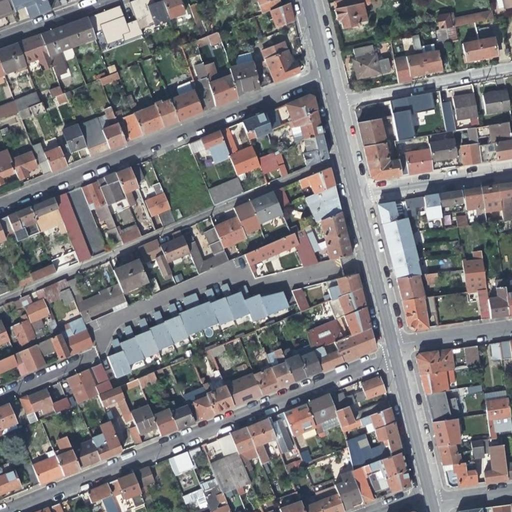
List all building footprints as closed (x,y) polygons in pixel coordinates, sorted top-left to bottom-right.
[(0,0),(0,11),(11,7),(10,5),(8,0),(0,0)] [(8,0),(10,5),(20,1),(22,5),(26,15),(36,11),(37,14),(49,9),(45,0),(8,0)] [(56,0),(45,0),(49,9),(59,6),(56,0)] [(161,0),(168,18),(184,12),(179,0),(161,0)] [(256,0),(262,14),(269,11),(282,6),(279,0),(256,0)] [(367,0),(341,0),(334,2),(335,8),(334,8),(336,19),(340,19),(341,24),(342,28),(358,24),(358,22),(365,20),(362,5),(368,4),(368,2),(367,0)] [(289,3),(282,6),(269,11),(275,27),(293,20),(291,13),(289,3)] [(189,6),(200,38),(205,36),(194,4),(189,6)] [(12,9),(11,7),(0,11),(0,16),(6,14),(13,11),(12,9)] [(490,11),(480,13),(481,21),(492,19),(490,11)] [(481,21),(480,13),(470,15),(472,23),(481,21)] [(458,26),(456,17),(448,19),(447,14),(436,17),(439,29),(446,28),(454,26),(458,26)] [(470,15),(456,17),(458,26),(472,23),(470,15)] [(76,21),(63,25),(71,47),(94,38),(87,17),(76,21)] [(57,52),(71,47),(63,25),(52,30),(40,34),(51,66),(56,79),(66,76),(57,52)] [(457,40),(454,26),(446,28),(448,41),(457,40)] [(475,29),(477,41),(492,38),(487,27),(475,29)] [(449,42),(448,41),(446,28),(439,29),(436,30),(439,44),(449,42)] [(217,32),(206,36),(209,42),(210,45),(221,41),(217,32)] [(42,69),(51,66),(40,34),(29,38),(17,43),(24,63),(38,58),(42,69)] [(415,55),(421,54),(417,34),(411,36),(415,55)] [(197,47),(209,42),(206,36),(205,36),(200,38),(195,40),(197,47)] [(492,38),(477,41),(481,57),(489,56),(496,55),(493,38),(492,38)] [(474,59),(481,57),(477,41),(462,44),(465,60),(474,59)] [(262,51),(274,82),(285,78),(298,73),(294,62),(292,63),(289,54),(284,42),(262,51)] [(25,65),(24,63),(17,43),(6,46),(0,48),(0,65),(3,74),(25,65)] [(352,49),(354,58),(373,54),(371,44),(352,49)] [(437,51),(421,54),(424,73),(433,71),(441,70),(437,51)] [(257,52),(251,55),(253,62),(253,64),(260,62),(257,52)] [(237,66),(253,62),(251,55),(250,53),(238,55),(236,60),(237,66)] [(373,54),(354,58),(352,59),(354,68),(356,78),(379,73),(376,61),(374,54),(373,54)] [(406,57),(409,76),(416,75),(424,73),(421,54),(415,55),(406,57)] [(409,76),(406,57),(393,59),(397,84),(410,81),(409,76)] [(388,59),(376,61),(379,73),(391,70),(388,59)] [(253,64),(253,62),(237,66),(228,68),(230,75),(236,97),(248,93),(258,89),(255,75),(252,65),(253,64)] [(194,66),(200,79),(206,77),(203,66),(202,63),(194,66)] [(206,77),(208,84),(218,80),(213,64),(203,66),(206,77)] [(263,72),(255,75),(258,89),(268,84),(263,72)] [(230,75),(218,80),(208,84),(209,86),(214,106),(226,101),(236,97),(230,75)] [(204,88),(209,86),(208,84),(206,77),(200,79),(204,88)] [(178,96),(193,90),(189,81),(177,86),(176,89),(178,96)] [(209,86),(204,88),(199,90),(206,109),(210,108),(214,106),(209,86)] [(50,98),(55,96),(62,93),(59,87),(48,91),(50,98)] [(201,112),(193,90),(178,96),(168,100),(176,121),(189,116),(201,112)] [(195,90),(193,90),(201,112),(204,111),(195,90)] [(14,100),(15,104),(18,111),(26,107),(27,107),(29,106),(39,102),(35,92),(14,100)] [(64,92),(62,93),(55,96),(58,103),(67,100),(64,92)] [(391,99),(396,140),(415,137),(414,126),(418,125),(416,111),(434,109),(432,93),(391,99)] [(493,95),(482,97),(485,115),(508,111),(505,93),(493,95)] [(464,97),(451,99),(455,120),(476,117),(472,95),(464,97)] [(286,105),(292,121),(316,111),(315,106),(313,97),(308,96),(286,105)] [(153,103),(154,105),(162,127),(170,124),(176,121),(168,100),(161,103),(160,101),(153,103)] [(41,102),(39,102),(29,106),(32,115),(44,110),(41,102)] [(0,117),(18,111),(15,104),(0,109),(0,117)] [(154,105),(133,113),(142,135),(152,131),(162,127),(154,105)] [(109,126),(117,123),(115,120),(112,113),(110,106),(102,109),(106,118),(109,126)] [(30,118),(26,107),(18,111),(22,121),(30,118)] [(423,117),(435,115),(442,113),(441,108),(422,111),(423,117)] [(274,109),(264,113),(271,129),(281,125),(274,109)] [(112,113),(115,120),(124,117),(123,113),(121,114),(120,110),(112,113)] [(367,113),(368,121),(379,119),(385,118),(384,110),(367,113)] [(300,125),(304,139),(322,135),(319,125),(316,111),(292,121),(293,126),(300,125)] [(133,113),(124,117),(115,120),(117,123),(124,142),(133,139),(142,135),(133,113)] [(271,130),(271,129),(264,113),(253,118),(242,122),(249,139),(271,130)] [(444,117),(446,132),(453,131),(450,116),(444,117)] [(96,118),(77,125),(85,146),(89,156),(99,152),(109,148),(101,129),(98,121),(96,118)] [(106,118),(98,121),(101,129),(109,126),(106,118)] [(384,144),(379,119),(368,121),(356,123),(359,135),(362,147),(384,144)] [(294,144),(304,139),(300,125),(293,126),(292,121),(289,122),(294,144)] [(124,142),(117,123),(109,126),(101,129),(109,148),(114,146),(124,142)] [(493,143),(489,144),(492,161),(499,160),(511,157),(511,154),(510,139),(507,123),(491,125),(493,143)] [(70,152),(85,146),(77,125),(61,131),(70,152)] [(477,139),(488,137),(487,126),(475,128),(477,139)] [(223,141),(230,158),(237,155),(227,128),(219,131),(223,141)] [(470,145),(476,144),(477,143),(477,139),(475,128),(468,129),(470,145)] [(200,139),(204,149),(210,147),(212,152),(219,149),(217,144),(223,141),(219,131),(209,135),(200,139)] [(324,146),(322,135),(304,139),(310,165),(327,158),(324,146)] [(419,138),(421,151),(429,150),(427,142),(427,136),(419,138)] [(453,138),(427,142),(429,150),(430,159),(444,157),(456,155),(453,138)] [(177,148),(164,153),(170,167),(175,180),(183,177),(181,172),(176,160),(185,157),(190,168),(186,170),(188,175),(200,170),(199,170),(194,155),(189,143),(177,148)] [(387,161),(384,144),(362,147),(366,162),(370,177),(374,180),(399,175),(397,162),(397,160),(387,161)] [(479,163),(476,144),(470,145),(460,146),(463,165),(471,164),(479,163)] [(492,161),(489,144),(478,145),(481,163),(492,161)] [(42,175),(50,172),(43,152),(40,145),(32,148),(42,175)] [(43,152),(50,172),(55,170),(66,166),(58,146),(43,152)] [(237,155),(230,158),(238,178),(261,168),(257,159),(253,148),(247,151),(237,155)] [(10,160),(5,149),(0,150),(0,183),(3,182),(2,177),(6,175),(12,173),(10,168),(13,167),(10,160)] [(405,161),(407,174),(417,173),(432,170),(430,159),(429,150),(421,151),(404,154),(405,161)] [(30,152),(10,160),(13,167),(17,180),(28,176),(26,171),(32,169),(36,167),(30,152)] [(155,173),(170,167),(164,153),(150,159),(155,173)] [(200,153),(194,155),(199,170),(205,167),(200,153)] [(273,153),(257,159),(261,168),(263,174),(279,168),(273,153)] [(407,174),(405,161),(397,162),(399,175),(407,174)] [(138,164),(129,167),(136,183),(144,179),(138,164)] [(138,188),(136,183),(129,167),(123,170),(115,173),(125,198),(127,203),(131,201),(128,192),(138,188)] [(310,185),(314,194),(334,186),(331,177),(329,168),(298,181),(302,188),(310,185)] [(107,205),(125,198),(115,173),(107,176),(97,181),(106,202),(107,205)] [(244,193),(238,179),(208,191),(214,205),(244,193)] [(89,209),(104,203),(96,182),(90,184),(81,188),(89,209)] [(511,195),(511,182),(511,183),(497,185),(499,198),(511,195)] [(153,185),(154,189),(157,195),(153,197),(145,201),(151,216),(170,208),(159,183),(153,185)] [(484,211),(500,208),(499,203),(499,198),(497,185),(489,186),(480,188),(483,207),(484,211)] [(316,223),(320,221),(340,212),(337,200),(334,186),(314,194),(305,198),(316,223)] [(272,191),(280,209),(289,205),(282,187),(272,191)] [(465,210),(483,207),(480,188),(471,189),(461,190),(465,210)] [(260,197),(249,201),(259,223),(282,214),(280,209),(272,191),(260,197)] [(437,195),(438,207),(461,204),(459,191),(449,193),(437,195)] [(91,257),(65,193),(60,195),(53,198),(66,232),(79,262),(91,257)] [(424,209),(438,207),(437,195),(429,196),(422,197),(424,209)] [(405,201),(407,217),(425,215),(424,209),(422,197),(415,198),(405,200),(405,201)] [(66,232),(53,198),(42,203),(30,207),(34,217),(39,231),(58,223),(62,234),(66,232)] [(237,217),(244,235),(260,228),(259,223),(249,201),(242,204),(233,208),(237,217)] [(509,201),(499,203),(500,208),(502,220),(511,219),(509,201)] [(101,223),(106,221),(113,219),(107,205),(106,202),(104,203),(89,209),(90,212),(96,210),(101,223)] [(391,203),(377,205),(378,210),(381,221),(383,230),(385,239),(389,256),(390,259),(393,270),(395,279),(402,278),(418,276),(415,262),(416,262),(405,218),(395,221),(391,203)] [(461,204),(438,207),(440,214),(462,210),(461,204)] [(11,226),(34,217),(30,207),(19,212),(7,217),(11,226)] [(438,207),(424,209),(425,215),(425,218),(440,216),(440,214),(438,207)] [(346,234),(340,212),(320,221),(329,261),(351,256),(346,234)] [(445,225),(452,224),(450,215),(443,216),(445,225)] [(457,227),(467,226),(465,216),(455,217),(457,227)] [(11,226),(7,217),(0,219),(0,241),(14,235),(11,226)] [(40,232),(39,231),(34,217),(11,226),(14,235),(17,241),(40,232)] [(245,237),(244,235),(237,217),(227,221),(213,227),(214,228),(222,247),(245,237)] [(110,230),(116,227),(113,219),(106,221),(110,230)] [(160,220),(152,224),(155,230),(163,227),(160,220)] [(151,222),(137,227),(141,236),(155,230),(152,224),(151,222)] [(119,226),(116,227),(119,235),(137,227),(136,224),(121,230),(119,226)] [(309,226),(303,228),(314,252),(319,250),(309,226)] [(119,235),(116,227),(110,230),(114,241),(121,239),(119,235)] [(137,227),(119,235),(121,239),(123,243),(141,236),(137,227)] [(204,232),(214,257),(224,252),(222,247),(214,228),(208,230),(204,232)] [(290,234),(294,246),(304,267),(318,263),(314,252),(303,228),(290,234)] [(166,264),(190,254),(186,245),(182,235),(180,230),(171,234),(174,241),(168,244),(159,248),(166,264)] [(186,245),(192,242),(188,233),(182,235),(186,245)] [(294,246),(290,234),(244,254),(252,274),(256,272),(253,265),(294,246)] [(170,273),(166,264),(159,248),(156,240),(149,243),(139,248),(145,262),(154,258),(162,276),(170,273)] [(224,252),(214,257),(202,262),(194,242),(192,242),(186,245),(190,254),(199,275),(229,263),(224,252)] [(474,261),(476,261),(481,260),(480,251),(472,252),(474,261)] [(133,287),(146,282),(136,259),(124,264),(111,270),(117,284),(118,288),(131,282),(133,287)] [(481,260),(476,261),(476,264),(466,265),(462,266),(465,282),(478,280),(479,290),(477,290),(481,320),(490,319),(487,300),(481,260)] [(53,264),(29,274),(33,281),(56,272),(53,264)] [(17,288),(33,281),(29,274),(29,272),(13,278),(17,288)] [(436,273),(429,275),(418,276),(402,278),(395,279),(395,280),(400,300),(421,298),(422,298),(419,282),(426,281),(426,284),(437,283),(436,273)] [(337,286),(327,288),(329,294),(322,297),(324,303),(331,300),(359,289),(357,280),(355,274),(336,279),(336,280),(337,286)] [(67,287),(71,295),(78,292),(71,276),(64,279),(67,287)] [(54,283),(58,291),(67,287),(64,279),(54,283)] [(153,279),(146,282),(151,295),(159,292),(153,279)] [(496,298),(487,300),(490,319),(499,318),(508,317),(504,294),(502,279),(494,281),(496,298)] [(326,282),(327,288),(337,286),(336,280),(326,282)] [(472,291),(477,290),(479,290),(478,280),(465,282),(466,292),(472,291)] [(47,302),(60,296),(58,291),(54,283),(41,289),(45,298),(47,302)] [(82,302),(78,292),(71,295),(81,319),(114,306),(124,301),(118,288),(117,284),(108,288),(98,292),(99,295),(82,302)] [(219,287),(223,297),(225,303),(232,300),(230,296),(225,284),(219,287)] [(238,289),(239,293),(242,301),(249,298),(244,286),(238,289)] [(71,295),(67,287),(58,291),(60,296),(69,317),(74,315),(77,322),(81,320),(81,319),(71,295)] [(38,301),(45,298),(41,289),(34,291),(38,301)] [(210,289),(203,291),(207,302),(209,307),(216,305),(214,301),(210,289)] [(295,300),(300,313),(308,309),(300,289),(292,292),(295,300)] [(359,289),(331,300),(337,319),(340,318),(344,317),(345,316),(364,309),(362,299),(359,289)] [(115,353),(106,356),(115,377),(130,371),(127,364),(142,359),(142,357),(157,351),(157,350),(172,344),(171,342),(186,336),(186,335),(216,323),(217,324),(232,319),(248,314),(250,321),(287,307),(281,292),(268,296),(258,299),(257,297),(257,295),(249,298),(242,301),(239,293),(230,296),(232,300),(225,303),(223,297),(214,301),(216,305),(209,307),(207,302),(199,305),(200,310),(187,315),(185,311),(177,314),(179,319),(173,322),(171,318),(162,322),(164,327),(158,329),(156,325),(147,328),(148,329),(150,334),(143,336),(142,332),(133,336),(135,341),(128,344),(127,340),(119,343),(121,350),(115,353)] [(180,299),(185,311),(187,315),(200,310),(199,305),(194,294),(180,299)] [(23,307),(31,304),(27,295),(19,298),(23,307)] [(433,296),(422,298),(421,298),(424,313),(435,312),(433,296)] [(40,318),(45,316),(51,313),(47,302),(45,298),(38,301),(34,302),(31,304),(23,307),(30,322),(40,318)] [(426,328),(424,313),(421,298),(400,300),(403,313),(407,327),(412,330),(426,328)] [(114,306),(116,311),(126,306),(124,301),(114,306)] [(166,306),(171,318),(173,322),(179,319),(177,314),(173,303),(166,306)] [(348,330),(345,332),(341,334),(343,339),(369,329),(366,318),(364,309),(345,316),(344,317),(348,330)] [(151,313),(156,325),(158,329),(164,327),(162,322),(158,311),(151,313)] [(45,316),(49,325),(55,322),(51,313),(45,316)] [(302,320),(300,313),(282,319),(285,327),(302,320)] [(44,328),(40,318),(30,322),(34,332),(44,328)] [(137,321),(142,332),(143,336),(150,334),(148,329),(143,318),(137,321)] [(345,332),(340,318),(337,319),(335,320),(341,334),(345,332)] [(12,326),(15,332),(17,336),(20,343),(34,337),(26,320),(20,323),(12,326)] [(333,343),(335,342),(343,339),(341,334),(335,320),(305,332),(309,345),(310,348),(312,352),(322,347),(333,343)] [(0,344),(9,341),(0,321),(0,344)] [(55,322),(49,325),(47,326),(52,338),(60,334),(55,322)] [(83,324),(69,330),(72,336),(85,330),(83,324)] [(122,328),(127,340),(128,344),(135,341),(133,336),(128,325),(122,328)] [(265,326),(255,330),(258,338),(272,332),(269,325),(265,326)] [(343,339),(335,342),(343,361),(374,348),(371,339),(369,329),(343,339)] [(69,330),(60,334),(69,355),(81,350),(92,345),(91,344),(85,330),(72,336),(69,330)] [(58,360),(69,355),(60,334),(52,338),(36,345),(41,356),(50,352),(55,350),(58,360)] [(110,341),(115,353),(121,350),(119,343),(117,338),(110,341)] [(323,350),(322,347),(312,352),(319,371),(333,365),(343,361),(335,342),(333,343),(335,346),(323,350)] [(511,359),(508,342),(498,343),(500,359),(501,360),(511,359)] [(492,360),(500,359),(498,343),(490,344),(492,360)] [(213,347),(209,349),(212,357),(225,352),(221,344),(213,347)] [(45,366),(41,356),(36,345),(14,353),(11,355),(16,366),(22,363),(26,374),(35,370),(45,366)] [(465,368),(479,366),(476,346),(470,347),(462,348),(465,368)] [(3,350),(6,357),(11,355),(14,353),(12,347),(3,350)] [(295,350),(295,352),(297,357),(312,352),(310,348),(305,350),(304,347),(295,350)] [(265,354),(270,367),(279,387),(286,384),(292,382),(280,352),(279,349),(265,354)] [(289,349),(280,352),(292,382),(300,379),(305,377),(297,357),(295,352),(293,353),(294,356),(292,357),(289,349)] [(417,367),(419,375),(452,370),(449,350),(418,354),(415,359),(417,367)] [(312,352),(297,357),(305,377),(313,373),(319,371),(312,352)] [(0,372),(16,366),(11,355),(6,357),(0,359),(0,372)] [(94,386),(98,394),(112,389),(101,363),(92,367),(99,384),(94,386)] [(270,367),(253,374),(261,394),(271,390),(279,387),(270,367)] [(166,379),(162,368),(153,372),(157,383),(166,379)] [(78,403),(97,395),(98,394),(94,386),(87,369),(78,373),(68,377),(78,403)] [(452,370),(419,375),(421,384),(424,394),(435,393),(449,391),(447,376),(453,375),(453,370),(452,370)] [(159,387),(157,383),(153,372),(144,375),(137,378),(140,386),(141,387),(152,383),(155,389),(159,387)] [(199,378),(201,384),(206,382),(207,384),(214,381),(211,373),(199,378)] [(253,374),(224,386),(232,406),(249,399),(261,394),(253,374)] [(363,391),(366,399),(385,391),(379,376),(369,380),(360,384),(363,391)] [(122,394),(140,386),(137,378),(134,380),(129,382),(119,386),(122,394)] [(210,391),(207,384),(206,382),(201,384),(203,389),(213,414),(224,410),(232,406),(224,386),(210,391)] [(130,413),(122,394),(119,386),(112,389),(98,394),(97,395),(102,407),(110,403),(117,401),(123,415),(130,413)] [(479,386),(466,388),(467,396),(480,393),(479,386)] [(182,397),(186,405),(193,422),(203,418),(213,414),(203,389),(182,397)] [(43,413),(53,409),(51,404),(45,390),(36,393),(27,397),(33,411),(40,408),(43,413)] [(347,406),(366,399),(363,391),(344,398),(342,393),(329,398),(334,411),(347,406)] [(483,394),(484,402),(506,399),(505,391),(494,392),(483,394)] [(313,425),(319,422),(336,416),(334,411),(329,398),(328,395),(317,399),(305,404),(313,425)] [(428,409),(431,422),(449,420),(445,399),(444,397),(425,401),(428,409)] [(69,406),(66,400),(66,398),(51,404),(53,409),(54,412),(69,406)] [(66,400),(69,406),(74,404),(72,398),(66,400)] [(451,398),(445,399),(449,420),(455,419),(456,419),(456,417),(451,398)] [(511,430),(507,399),(506,399),(484,402),(489,439),(495,438),(494,432),(511,430)] [(352,418),(347,406),(334,411),(336,416),(341,428),(359,420),(389,408),(387,401),(360,411),(360,412),(356,413),(357,416),(352,418)] [(166,405),(168,408),(169,412),(177,409),(174,402),(166,405)] [(0,406),(0,429),(15,423),(7,404),(0,406)] [(291,436),(314,427),(313,425),(305,404),(294,408),(282,413),(287,426),(291,436)] [(186,405),(177,409),(169,412),(176,429),(184,425),(193,422),(186,405)] [(148,430),(157,427),(152,415),(149,406),(130,413),(136,427),(138,434),(148,430)] [(168,408),(152,415),(157,427),(160,435),(170,431),(176,429),(169,412),(168,408)] [(370,422),(373,430),(392,422),(391,416),(389,408),(359,420),(361,425),(370,422)] [(464,415),(456,417),(456,419),(481,416),(477,410),(464,412),(464,415)] [(60,422),(66,436),(68,441),(89,432),(81,413),(60,422)] [(276,415),(278,421),(280,420),(282,428),(287,426),(282,413),(276,415)] [(458,444),(455,419),(449,420),(431,422),(434,436),(437,447),(453,445),(458,444)] [(255,424),(246,428),(253,447),(257,456),(260,464),(267,462),(261,445),(274,439),(266,420),(255,424)] [(291,449),(282,428),(280,420),(278,421),(275,422),(270,424),(281,453),(291,449)] [(319,422),(313,425),(314,427),(316,434),(323,431),(319,422)] [(347,448),(352,470),(367,465),(378,461),(400,453),(396,436),(392,422),(373,430),(376,441),(382,440),(383,446),(368,450),(364,433),(363,434),(346,440),(345,440),(347,448)] [(142,443),(138,434),(136,427),(129,430),(135,446),(142,443)] [(257,456),(253,447),(246,428),(238,431),(229,434),(237,454),(242,467),(248,465),(246,460),(257,456)] [(106,441),(94,446),(100,460),(112,455),(121,451),(116,438),(114,434),(104,437),(106,441)] [(212,441),(220,461),(237,454),(229,434),(212,441)] [(59,450),(69,446),(67,441),(68,441),(66,436),(55,440),(59,450)] [(470,442),(471,452),(473,459),(483,457),(482,454),(489,453),(488,447),(487,439),(470,442)] [(91,440),(70,449),(78,469),(89,464),(100,460),(94,446),(91,440)] [(456,455),(453,445),(437,447),(439,456),(442,466),(473,462),(473,459),(471,452),(456,455)] [(496,481),(506,480),(504,464),(501,445),(492,446),(496,471),(492,471),(483,472),(485,483),(496,481)] [(69,446),(59,450),(53,452),(55,456),(62,475),(71,472),(78,469),(70,449),(69,446)] [(189,460),(193,459),(202,455),(199,447),(193,449),(186,452),(189,460)] [(297,451),(300,459),(303,465),(312,462),(305,448),(297,451)] [(177,456),(167,459),(175,478),(177,477),(176,475),(193,469),(189,460),(186,452),(177,456)] [(378,461),(380,467),(384,477),(404,469),(402,460),(400,453),(378,461)] [(215,479),(218,485),(221,494),(248,483),(245,474),(242,467),(237,454),(220,461),(216,463),(210,465),(215,479)] [(53,479),(62,475),(55,456),(32,465),(40,484),(53,479)] [(178,486),(175,478),(167,459),(162,462),(156,464),(167,491),(177,487),(178,486)] [(303,467),(303,465),(300,459),(284,465),(287,473),(303,467)] [(380,467),(378,461),(367,465),(370,471),(378,468),(380,467)] [(10,462),(0,466),(0,493),(9,490),(20,486),(10,462)] [(477,484),(473,462),(442,466),(444,476),(446,485),(450,488),(477,484)] [(248,465),(242,467),(245,474),(251,471),(248,465)] [(370,473),(370,471),(367,465),(352,470),(349,471),(355,488),(365,484),(362,476),(370,473)] [(384,477),(380,467),(378,468),(379,472),(375,474),(377,480),(379,479),(384,477)] [(141,470),(131,474),(137,489),(144,486),(153,482),(150,475),(147,468),(141,470)] [(404,469),(384,477),(388,487),(390,494),(408,487),(406,478),(404,469)] [(354,503),(360,501),(355,488),(349,471),(339,475),(342,482),(342,484),(333,487),(341,508),(350,504),(354,503)] [(122,500),(130,497),(138,493),(137,489),(131,474),(120,479),(114,481),(119,495),(122,500)] [(377,480),(375,474),(367,477),(369,483),(377,480)] [(384,477),(379,479),(383,489),(388,487),(384,477)] [(199,486),(201,490),(202,492),(218,485),(215,479),(199,486)] [(373,493),(383,489),(379,479),(377,480),(369,483),(373,493)] [(119,495),(114,481),(109,483),(114,497),(119,495)] [(90,503),(108,496),(110,495),(106,484),(97,488),(86,492),(90,503)] [(372,501),(365,484),(355,488),(360,501),(362,504),(368,502),(372,501)] [(228,511),(221,494),(218,485),(202,492),(208,506),(210,511),(228,511)] [(149,500),(144,486),(137,489),(138,493),(143,503),(149,500)] [(314,495),(317,502),(320,511),(340,511),(342,511),(341,508),(333,487),(314,495)] [(200,509),(208,506),(202,492),(201,490),(182,498),(185,505),(196,500),(199,507),(200,509)] [(292,504),(298,501),(295,492),(288,494),(292,504)] [(143,503),(138,493),(130,497),(134,507),(143,504),(143,503)] [(305,499),(298,501),(302,511),(320,511),(317,502),(308,505),(305,499)] [(302,511),(298,501),(292,504),(278,509),(279,511),(302,511)]
